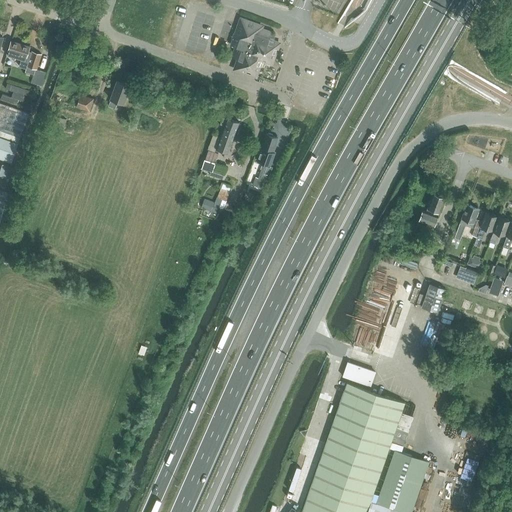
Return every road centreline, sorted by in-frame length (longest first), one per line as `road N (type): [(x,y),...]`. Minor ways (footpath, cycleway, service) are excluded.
road 1 (primary): [(209,511),(341,226),(469,0)]
road 2 (primary): [(181,511),(308,236),(441,0)]
road 3 (primary): [(407,0),(247,294),(149,511)]
road 4 (unclassified): [(228,511),(308,336),(408,148),(453,123),(511,123)]
road 5 (unclassified): [(287,99),(99,31)]
road 6 (unclassified): [(228,0),(336,44),(360,37),(381,0)]
